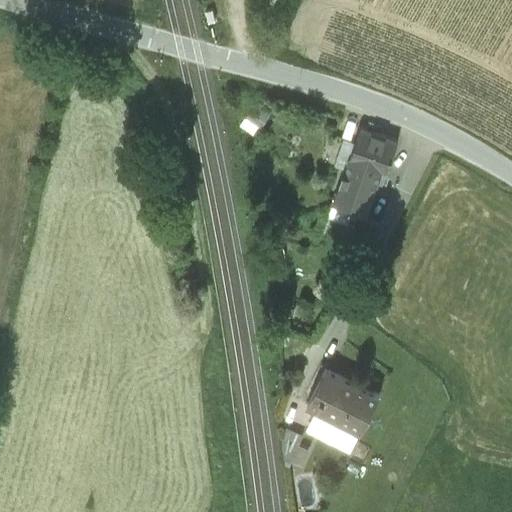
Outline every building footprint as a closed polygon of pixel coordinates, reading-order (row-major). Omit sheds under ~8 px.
[(213,6),(206,8),(209,19),(216,17),(213,6)] [(398,138),(361,126),(335,200),(367,212),(378,180),(382,181),(398,138)] [(356,382),(325,367),(308,402),(322,409),(325,403),(342,412),(356,382)] [(379,393),(356,382),(342,412),(339,420),(360,430),(379,393)] [(302,428),(287,421),(282,435),(286,453),(291,456),(302,428)]
